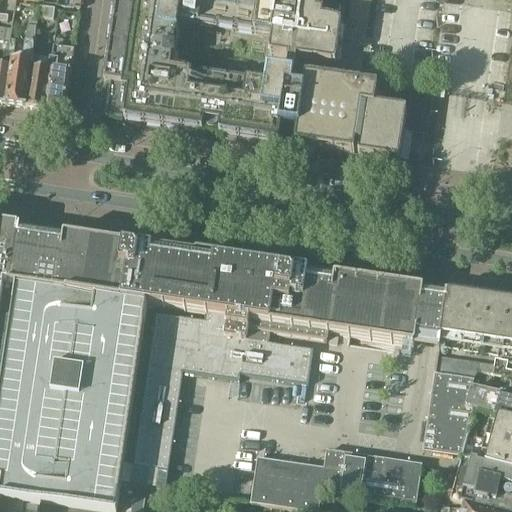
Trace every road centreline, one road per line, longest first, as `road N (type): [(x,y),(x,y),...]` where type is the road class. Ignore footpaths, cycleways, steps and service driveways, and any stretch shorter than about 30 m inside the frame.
road 1 (tertiary): [(48,190),(511,262)]
road 2 (tertiary): [(511,222),(70,154)]
road 3 (residential): [(70,154),(94,0)]
